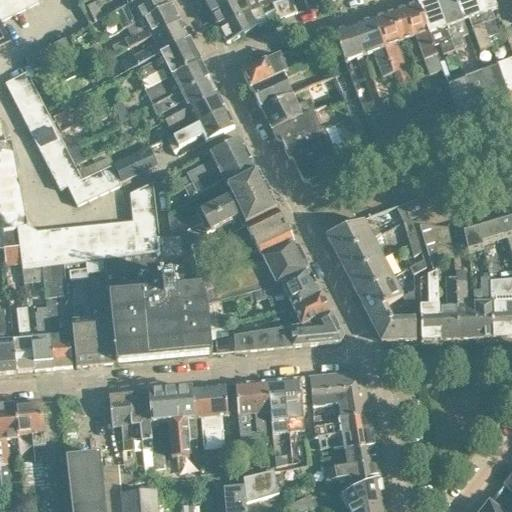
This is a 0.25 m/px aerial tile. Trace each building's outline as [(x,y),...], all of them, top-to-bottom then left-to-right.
[(6,0),(0,0),(0,21),(1,23),(15,16),(6,0)] [(23,0),(6,0),(15,16),(28,10),(23,0)] [(23,0),(28,10),(41,3),(40,0),(23,0)] [(140,0),(131,5),(113,14),(122,31),(126,28),(170,5),(167,0),(140,0)] [(203,0),(204,0),(211,14),(240,0),(203,0)] [(240,0),(211,14),(219,29),(249,14),(261,9),(258,4),(265,0),(240,0)] [(249,14),(219,29),(220,32),(227,44),(230,42),(257,29),(278,21),(297,14),(295,10),(291,0),(285,0),(272,5),(274,11),(265,16),(253,20),(249,14)] [(302,0),(305,7),(307,11),(325,4),(323,0),(302,0)] [(435,0),(430,0),(418,5),(428,36),(433,48),(439,46),(443,56),(454,52),(435,0)] [(454,0),(435,0),(454,52),(465,48),(461,38),(467,35),(463,23),(454,0)] [(473,0),(454,0),(463,23),(469,20),(480,53),(492,49),(488,39),(473,0)] [(473,0),(488,39),(499,35),(491,12),(497,10),(492,0),(473,0)] [(96,2),(88,6),(96,23),(105,18),(96,2)] [(131,38),(111,48),(116,57),(151,39),(151,38),(179,22),(170,5),(126,28),(131,38)] [(397,12),(393,14),(403,42),(407,41),(416,38),(429,76),(442,71),(433,48),(428,36),(418,5),(397,12)] [(393,14),(374,21),(393,76),(397,86),(410,82),(397,44),(403,42),(393,14)] [(393,76),(374,21),(350,29),(361,59),(373,54),(382,80),(393,76)] [(125,73),(160,55),(188,40),(179,22),(151,38),(151,39),(155,46),(121,64),(125,73)] [(361,59),(350,29),(333,35),(354,90),(358,100),(367,122),(378,118),(356,61),(361,59)] [(162,59),(136,72),(146,90),(200,62),(188,40),(160,55),(160,56),(162,59)] [(64,61),(55,44),(25,60),(34,77),(64,61)] [(241,73),(250,90),(283,75),(285,80),(296,75),(293,68),(282,73),(275,58),(241,73)] [(511,58),(497,64),(507,93),(511,90),(511,58)] [(146,90),(144,91),(153,107),(179,93),(208,78),(200,62),(146,90)] [(304,63),(293,68),(296,75),(308,70),(304,63)] [(497,64),(480,70),(490,99),(507,93),(497,64)] [(463,76),(464,78),(474,105),(490,99),(480,70),(463,76)] [(5,85),(11,96),(32,85),(26,74),(5,85)] [(283,75),(250,90),(261,111),(291,97),(284,81),(285,80),(283,75)] [(153,107),(152,107),(157,117),(185,103),(188,110),(217,95),(208,78),(179,93),(153,107)] [(464,78),(445,85),(454,111),(455,112),(456,112),(456,111),(474,105),(464,78)] [(11,96),(16,107),(37,96),(32,85),(11,96)] [(354,90),(343,95),(346,104),(358,100),(354,90)] [(217,95),(188,110),(165,121),(170,132),(194,120),(197,126),(225,111),(217,95)] [(37,96),(16,107),(22,117),(43,106),(37,96)] [(261,111),(272,132),(315,113),(310,102),(296,108),(291,97),(261,111)] [(129,119),(121,103),(112,108),(121,124),(129,119)] [(22,117),(27,128),(48,117),(43,106),(22,117)] [(428,106),(407,112),(411,124),(433,118),(428,106)] [(69,108),(53,116),(62,133),(78,125),(69,108)] [(391,130),(411,124),(407,112),(405,108),(385,115),(391,130)] [(197,126),(167,141),(173,152),(202,137),(206,144),(234,129),(225,111),(197,126)] [(312,115),(272,132),(277,141),(281,143),(283,148),(320,133),(312,115)] [(399,153),(399,152),(397,147),(391,130),(385,115),(378,118),(367,122),(381,160),(399,153)] [(354,130),(361,127),(356,116),(349,119),(354,130)] [(54,128),(48,117),(27,128),(33,139),(54,128)] [(320,133),(283,148),(284,150),(288,159),(293,161),(295,165),(335,148),(342,145),(333,126),(320,133)] [(33,139),(38,149),(59,139),(54,128),(33,139)] [(358,138),(363,149),(370,146),(365,135),(358,138)] [(38,149),(44,160),(65,149),(59,139),(38,149)] [(191,185),(248,157),(240,139),(209,155),(213,162),(186,176),(187,177),(191,185)] [(5,143),(0,143),(0,156),(13,154),(11,142),(5,143)] [(79,144),(67,150),(75,166),(87,160),(79,144)] [(343,167),(335,148),(295,165),(302,183),(307,184),(309,183),(311,189),(322,185),(318,179),(343,167)] [(44,160),(49,171),(70,160),(65,149),(44,160)] [(113,166),(121,184),(156,168),(148,150),(113,166)] [(0,156),(0,168),(16,166),(13,154),(0,156)] [(374,154),(356,162),(359,169),(362,168),(377,162),(374,154)] [(257,174),(248,157),(191,185),(184,189),(190,200),(223,182),(226,188),(257,174)] [(76,171),(70,160),(49,171),(55,182),(76,171)] [(0,181),(18,178),(16,166),(0,168),(0,181)] [(111,168),(100,173),(110,193),(121,188),(119,185),(111,168)] [(67,189),(79,183),(82,182),(76,171),(55,182),(60,192),(67,189)] [(99,198),(110,193),(100,173),(90,178),(99,198)] [(231,197),(186,220),(191,230),(202,225),(249,201),(247,197),(264,188),(257,174),(226,188),(231,197)] [(191,185),(187,177),(180,181),(184,189),(191,185)] [(0,181),(0,194),(20,190),(18,178),(0,181)] [(88,203),(99,198),(90,178),(82,182),(79,183),(88,203)] [(88,203),(79,183),(67,189),(77,208),(88,203)] [(131,213),(155,211),(152,185),(130,196),(131,213)] [(0,206),(23,203),(20,190),(0,194),(0,206)] [(247,227),(277,211),(269,196),(251,205),(249,201),(202,225),(207,236),(243,219),(247,227)] [(417,217),(418,222),(422,220),(424,216),(417,200),(395,209),(403,225),(412,220),(417,217)] [(0,206),(0,219),(25,215),(23,203),(0,206)] [(136,257),(160,254),(159,241),(155,211),(131,213),(133,224),(136,257)] [(294,245),(277,211),(247,227),(263,260),(294,245)] [(511,214),(497,219),(503,240),(511,237),(511,214)] [(0,231),(18,229),(27,227),(25,215),(0,219),(0,231)] [(497,219),(477,225),(482,246),(503,240),(497,219)] [(412,220),(403,225),(407,237),(410,246),(418,242),(412,220)] [(329,235),(326,236),(330,245),(337,259),(340,257),(373,240),(381,236),(378,231),(370,235),(363,222),(329,235)] [(136,257),(133,224),(121,225),(124,258),(136,257)] [(121,225),(109,226),(112,259),(124,258),(121,225)] [(477,225),(462,229),(467,247),(468,255),(483,251),(482,246),(477,225)] [(112,259),(109,226),(97,227),(100,260),(104,260),(112,259)] [(22,268),(40,266),(37,233),(27,227),(18,229),(18,231),(20,248),(21,263),(22,268)] [(97,227),(85,229),(88,261),(100,260),(97,227)] [(432,228),(428,228),(419,227),(431,266),(437,265),(436,261),(432,228)] [(451,230),(432,228),(435,248),(452,246),(451,230)] [(73,230),(76,263),(88,261),(85,229),(73,230)] [(73,230),(61,231),(64,264),(76,263),(73,230)] [(18,231),(2,233),(4,250),(20,248),(18,231)] [(52,265),(64,264),(61,231),(49,232),(52,265)] [(49,232),(37,233),(40,266),(52,265),(49,232)] [(200,236),(189,239),(191,248),(202,245),(200,236)] [(188,238),(161,241),(159,241),(160,254),(160,262),(194,259),(191,248),(189,239),(188,238)] [(383,260),(373,240),(340,257),(343,262),(341,266),(347,278),(350,277),(383,260)] [(413,259),(422,255),(418,242),(410,246),(413,259)] [(191,248),(194,259),(199,279),(211,275),(205,255),(211,253),(209,243),(191,248)] [(263,260),(211,275),(199,279),(207,307),(221,304),(248,296),(277,288),(308,272),(294,245),(263,260)] [(452,246),(435,248),(436,261),(452,259),(452,249),(452,246)] [(207,307),(199,279),(194,259),(160,262),(160,254),(136,257),(124,258),(112,259),(104,260),(105,272),(110,318),(115,366),(212,357),(211,342),(210,332),(207,307)] [(104,260),(86,263),(86,271),(87,274),(105,272),(104,260)] [(383,260),(350,277),(353,281),(351,285),(357,297),(360,296),(392,279),(383,260)] [(426,270),(424,262),(410,270),(414,276),(426,270)] [(52,265),(41,266),(43,282),(45,300),(66,298),(62,264),(52,265)] [(41,266),(22,268),(24,284),(43,282),(41,266)] [(86,271),(69,272),(70,282),(87,281),(87,275),(87,274),(86,271)] [(428,308),(420,308),(421,341),(441,340),(439,307),(438,271),(433,273),(427,276),(428,308)] [(277,288),(248,296),(250,303),(256,302),(256,304),(268,301),(270,309),(289,303),(292,310),(320,296),(308,272),(277,288)] [(466,273),(455,273),(456,279),(458,340),(473,339),(475,339),(474,306),(467,306),(466,273)] [(480,291),(473,291),(474,304),(474,306),(475,339),(493,338),(491,306),(490,306),(489,282),(489,279),(488,275),(483,275),(483,279),(480,279),(480,291)] [(385,307),(402,298),(392,279),(360,296),(363,301),(361,305),(367,316),(384,307),(385,307)] [(446,307),(439,307),(441,340),(458,340),(456,279),(445,279),(446,307)] [(511,280),(489,282),(490,306),(491,306),(493,338),(511,337),(511,280)] [(414,292),(402,298),(407,308),(414,308),(414,292)] [(272,323),(264,328),(265,336),(302,329),(330,314),(320,296),(292,310),(297,319),(272,323)] [(46,310),(53,371),(72,369),(69,337),(58,338),(55,302),(45,303),(46,310)] [(221,304),(207,307),(210,332),(226,329),(221,304)] [(384,307),(367,316),(381,343),(416,342),(415,322),(392,322),(385,307),(384,307)] [(20,342),(12,342),(12,343),(16,374),(34,373),(30,341),(27,310),(16,311),(20,342)] [(38,340),(30,341),(34,373),(53,371),(46,310),(37,311),(38,315),(36,315),(38,340)] [(0,312),(0,375),(16,374),(12,343),(6,343),(3,312),(0,312)] [(233,341),(234,354),(340,345),(343,339),(330,314),(302,329),(266,336),(233,341)] [(96,367),(115,366),(110,318),(91,320),(96,367)] [(91,320),(72,321),(76,369),(96,367),(91,320)] [(226,329),(210,332),(211,342),(228,338),(226,329)] [(415,384),(418,384),(418,374),(408,374),(409,384),(415,384)] [(338,420),(369,416),(362,375),(309,380),(312,409),(336,408),(338,420)] [(299,381),(283,382),(288,434),(304,432),(299,381)] [(283,382),(268,384),(270,414),(272,435),(288,434),(283,382)] [(265,414),(270,414),(268,384),(252,385),(256,434),(267,433),(265,414)] [(235,386),(235,387),(240,441),(257,440),(256,434),(252,385),(245,386),(235,386)] [(225,387),(208,389),(214,451),(225,450),(222,418),(228,417),(225,387)] [(214,451),(208,389),(191,391),(193,420),(200,420),(203,452),(214,451)] [(191,391),(176,392),(182,459),(189,459),(187,440),(195,439),(193,420),(191,391)] [(175,392),(147,394),(150,425),(168,423),(171,460),(182,459),(175,392)] [(150,425),(147,394),(128,396),(132,442),(142,441),(143,450),(152,449),(151,440),(150,425)] [(133,448),(132,442),(128,396),(109,398),(112,429),(121,428),(123,449),(133,448)] [(41,404),(13,407),(17,440),(18,440),(18,438),(31,437),(33,460),(20,462),(20,465),(43,463),(47,463),(41,404)] [(17,440),(13,407),(0,407),(0,471),(0,472),(10,471),(7,441),(17,440)] [(318,440),(371,431),(369,416),(338,420),(339,426),(316,430),(318,440)] [(344,452),(374,447),(371,431),(318,440),(319,450),(343,446),(344,452)] [(163,439),(151,440),(152,449),(154,471),(166,470),(163,439)] [(347,469),(377,464),(374,447),(344,452),(347,469)] [(135,467),(133,448),(123,449),(125,468),(135,467)] [(152,449),(143,450),(146,476),(154,475),(154,471),(152,449)] [(105,511),(99,455),(65,459),(70,511),(105,511)] [(325,472),(334,471),(332,459),(323,461),(325,472)] [(20,465),(22,479),(44,477),(42,463),(43,463),(20,465)] [(350,493),(380,479),(377,464),(347,469),(334,471),(325,472),(327,482),(348,478),(350,493)] [(12,497),(10,471),(0,472),(2,492),(3,498),(12,497)] [(246,490),(244,490),(246,508),(260,503),(283,496),(277,472),(245,480),(246,490)] [(511,474),(502,487),(511,494),(511,474)] [(45,491),(44,477),(22,479),(23,493),(45,491)] [(341,497),(348,511),(365,511),(384,503),(380,479),(350,493),(341,497)] [(246,511),(246,508),(244,490),(224,491),(225,511),(246,511)] [(23,493),(25,507),(47,505),(45,491),(23,493)] [(157,511),(156,494),(123,497),(123,511),(157,511)] [(286,508),(286,511),(309,511),(321,506),(320,501),(309,497),(286,508)] [(261,511),(260,503),(246,508),(246,511),(261,511)] [(385,511),(384,503),(365,511),(385,511)]
